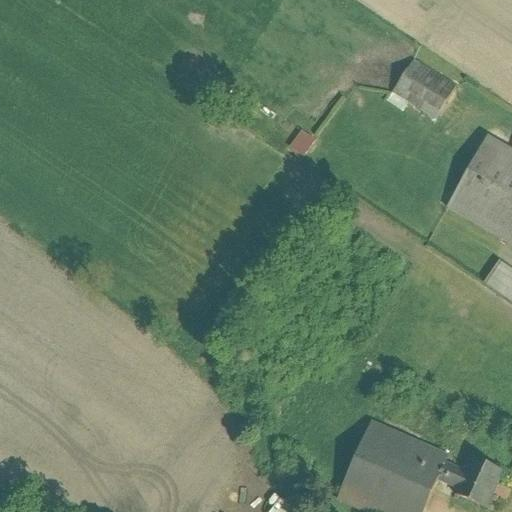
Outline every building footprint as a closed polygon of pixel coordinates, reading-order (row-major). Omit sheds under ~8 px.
[(405,104),(434,120),(455,84),(410,57),(385,101),(401,110),(405,104)] [(300,157),(312,140),(299,132),(287,148),(300,157)] [(511,155),(487,142),(447,216),(511,251),(511,155)] [(511,304),(511,273),(493,263),(479,287),(511,304)] [(426,511),(448,461),(367,427),(334,507),(346,511),(426,511)] [(487,511),(504,474),(471,460),(466,473),(448,465),(439,484),(457,492),(455,497),(487,511)]
